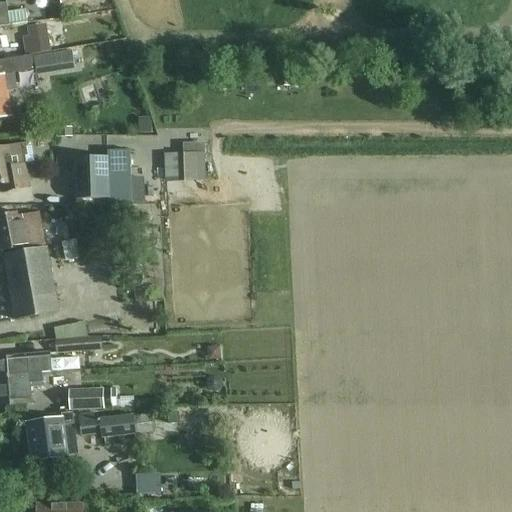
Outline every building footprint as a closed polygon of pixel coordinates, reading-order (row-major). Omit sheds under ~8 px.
[(0,27),(9,27),(28,25),(26,10),(7,13),(6,5),(0,5),(0,27)] [(30,39),(23,40),(26,57),(50,53),(46,26),(28,29),(30,39)] [(71,51),(34,57),(37,74),(73,68),(71,51)] [(5,77),(35,73),(33,57),(0,62),(0,120),(12,118),(5,77)] [(301,59),(290,60),(290,74),(301,74),(301,59)] [(290,74),(280,74),(280,87),(301,87),(301,74),(290,74)] [(152,119),(140,119),(141,133),(152,133),(152,119)] [(73,127),(59,127),(59,137),(73,137),(73,127)] [(1,195),(31,190),(27,166),(35,165),(32,145),(0,150),(0,188),(1,195)] [(131,193),(129,151),(108,152),(108,158),(74,159),(75,201),(109,200),(109,206),(131,206),(131,193)] [(204,155),(186,156),(187,181),(205,181),(204,155)] [(43,247),(38,213),(18,216),(18,215),(0,217),(0,236),(3,254),(43,247)] [(16,322),(59,314),(47,250),(4,258),(16,322)] [(84,323),(53,329),(56,343),(87,339),(84,323)] [(88,352),(102,351),(102,341),(87,343),(87,339),(56,343),(57,356),(88,352)] [(0,360),(0,379),(42,376),(52,375),(50,356),(0,360)] [(43,389),(42,376),(0,379),(0,405),(0,409),(33,406),(32,390),(43,389)] [(103,410),(103,390),(81,391),(81,397),(70,397),(71,411),(103,410)] [(179,412),(162,413),(162,423),(180,423),(179,412)] [(72,425),(74,424),(73,415),(62,416),(63,421),(27,426),(32,463),(68,459),(68,457),(75,456),(72,425)] [(135,420),(137,436),(154,434),(152,417),(135,420)] [(134,418),(100,422),(101,436),(102,441),(137,436),(135,420),(134,418)] [(81,439),(101,436),(100,422),(80,425),(81,439)]
